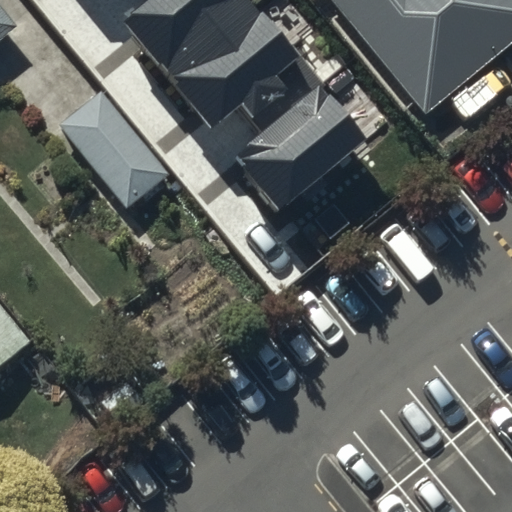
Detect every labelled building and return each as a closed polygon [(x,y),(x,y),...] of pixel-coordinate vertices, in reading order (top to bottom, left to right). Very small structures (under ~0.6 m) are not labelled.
[(46,0),(60,16),(79,0),(46,0)] [(303,0),(196,0),(240,54),(306,3),(303,0)] [(511,0),(326,0),(423,114),(511,39),(511,0)] [(0,35),(12,25),(0,10),(0,35)] [(164,174),(97,91),(55,125),(122,208),(164,174)] [(0,362),(26,341),(0,309),(0,362)]
